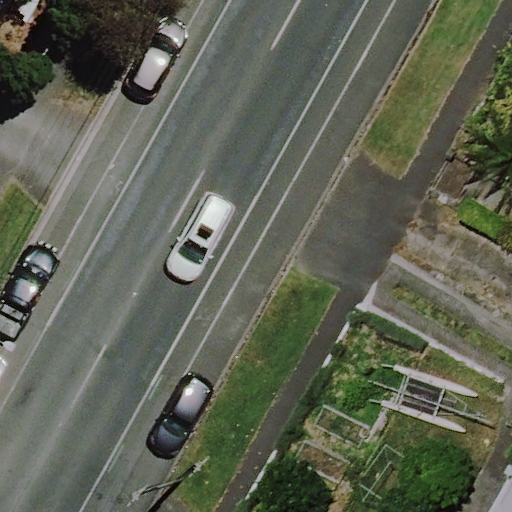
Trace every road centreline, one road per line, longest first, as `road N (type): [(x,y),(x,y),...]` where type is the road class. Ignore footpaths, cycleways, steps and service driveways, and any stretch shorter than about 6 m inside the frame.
road 1 (secondary): [(14,511),(299,0)]
road 2 (unknown): [(200,178),(0,79)]
